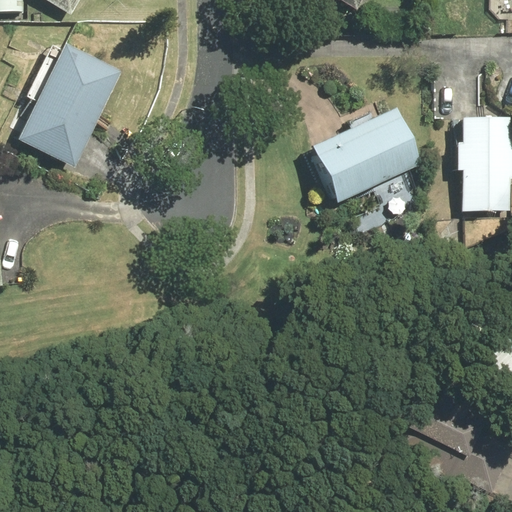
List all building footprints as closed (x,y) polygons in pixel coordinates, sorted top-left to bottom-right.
[(28,0),(61,18),(70,0),(28,0)] [(311,0),(341,17),(350,0),(311,0)] [(60,175),(107,77),(48,49),(1,147),(60,175)] [(296,151),(321,208),(410,168),(385,111),(296,151)] [(507,117),(447,119),(451,211),(510,208),(507,117)] [(511,328),(496,342),(511,360),(511,328)] [(367,444),(481,491),(501,444),(386,397),(367,444)]
